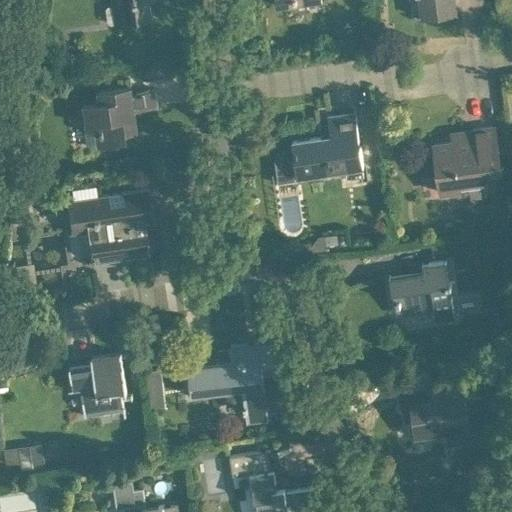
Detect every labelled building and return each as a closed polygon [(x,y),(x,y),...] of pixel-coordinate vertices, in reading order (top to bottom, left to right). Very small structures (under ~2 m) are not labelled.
[(112,0),(113,4),(109,5),(106,8),(108,21),(116,22),(152,17),(149,0),(112,0)] [(420,0),(422,15),(423,16),(456,11),(454,0),(420,0)] [(129,93),(128,85),(95,90),(97,100),(81,103),(84,124),(82,124),(85,145),(99,143),(124,139),(123,132),(135,130),(132,108),(156,105),(153,89),(129,93)] [(275,154),(275,156),(279,181),(295,179),(294,172),(297,172),(330,167),(333,187),(349,184),(352,200),(374,197),(373,191),(376,190),(375,184),(372,185),(372,180),(374,180),(371,161),(368,143),(360,145),(358,130),(356,111),(328,115),(329,122),(331,134),(322,135),(292,140),(295,159),(292,159),(291,154),(290,152),(288,151),(286,150),(283,149),(282,150),(279,150),(277,152),(275,154)] [(452,140),(434,143),(437,162),(441,191),(461,188),(460,182),(488,178),(489,184),(504,181),(498,145),(495,125),(470,129),(472,139),(454,141),(454,139),(452,140)] [(147,188),(66,200),(66,201),(67,201),(72,231),(71,232),(71,233),(88,231),(89,239),(92,261),(91,261),(91,263),(151,253),(150,252),(149,252),(144,221),(152,220),(149,204),(147,188)] [(336,232),(324,234),(326,244),(338,242),(336,232)] [(470,236),(431,243),(433,255),(472,249),(470,236)] [(450,280),(446,258),(422,261),(423,268),(390,274),(392,289),(397,288),(400,308),(434,303),(437,319),(455,316),(450,283),(452,282),(452,279),(450,280)] [(2,308),(11,307),(9,296),(0,297),(2,308)] [(508,334),(496,334),(496,346),(508,346),(508,334)] [(269,420),(264,374),(280,372),(276,338),(230,344),(232,359),(189,364),(192,394),(243,388),(247,422),(269,420)] [(127,390),(121,351),(92,355),(92,361),(70,364),(73,386),(69,387),(69,388),(81,386),(85,414),(124,409),(125,416),(126,416),(122,391),(127,390)] [(492,383),(511,379),(511,373),(510,363),(489,367),(492,383)] [(162,367),(147,369),(149,381),(163,379),(162,367)] [(472,439),(465,394),(471,393),(468,376),(436,380),(438,396),(410,400),(415,435),(453,430),(455,442),(472,439)] [(39,442),(17,446),(19,460),(19,461),(42,457),(39,442)] [(272,468),(269,448),(230,454),(233,474),(251,471),(255,498),(257,498),(259,511),(254,511),(299,511),(314,509),(310,485),(286,488),(285,485),(277,486),(274,468),(272,468)] [(153,470),(169,469),(167,456),(151,457),(153,470)] [(25,481),(26,490),(49,487),(48,477),(25,481)] [(135,489),(134,480),(116,483),(119,507),(147,503),(145,488),(135,489)] [(164,505),(164,503),(159,504),(159,506),(128,511),(178,511),(178,503),(164,505)]
